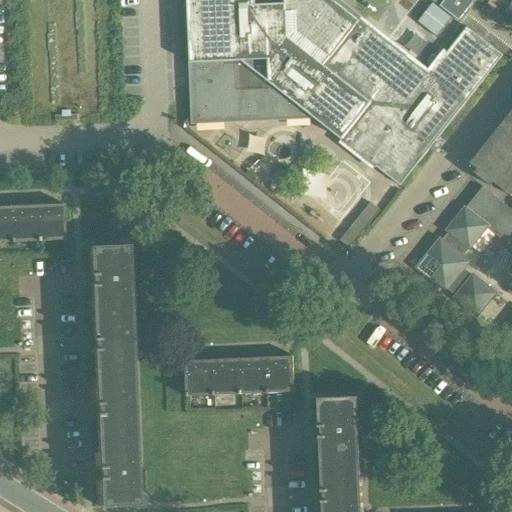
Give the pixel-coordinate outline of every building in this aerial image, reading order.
[(187,0),(190,63),(198,62),(198,72),(194,72),(196,119),(310,114),(400,185),(435,141),(432,138),(438,130),(441,133),(503,55),(467,26),(428,75),(333,0),(187,0)] [(432,0),(458,20),(474,1),(472,0),(432,0)] [(452,18),(433,3),(418,22),(437,37),(452,18)] [(511,110),(470,164),(476,169),(474,172),(473,173),(491,187),(494,183),(511,196),(511,195),(511,110)] [(511,210),(484,188),(467,209),(465,208),(448,230),(449,232),(442,241),(440,240),(429,254),(438,261),(439,270),(432,279),(446,290),(447,289),(456,296),(455,298),(477,315),(495,293),(464,268),(469,262),(463,257),(487,226),(509,244),(511,239),(511,210)] [(63,204),(0,206),(0,243),(64,240),(63,204)] [(350,248),(370,222),(360,215),(340,240),(350,248)] [(89,247),(100,507),(139,505),(128,246),(89,247)] [(36,319),(35,302),(17,303),(18,320),(36,319)] [(186,397),(294,393),(293,356),(185,361),(186,397)] [(431,374),(422,387),(440,400),(449,387),(431,374)] [(323,511),(362,511),(358,397),(318,399),(323,511)]
